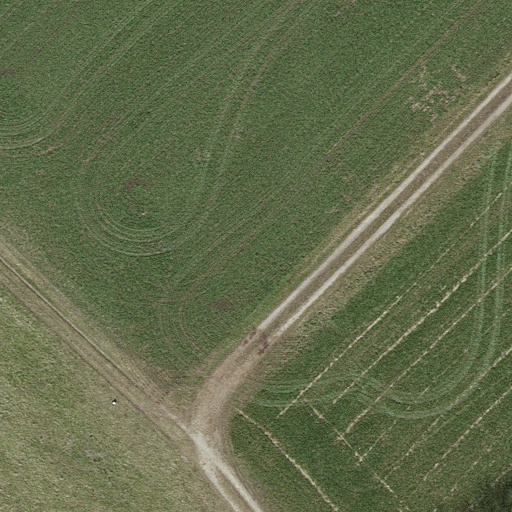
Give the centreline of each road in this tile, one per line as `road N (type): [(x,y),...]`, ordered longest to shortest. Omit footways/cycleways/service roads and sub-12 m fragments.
road 1 (track): [(511,95),(191,430)]
road 2 (track): [(191,430),(0,255)]
